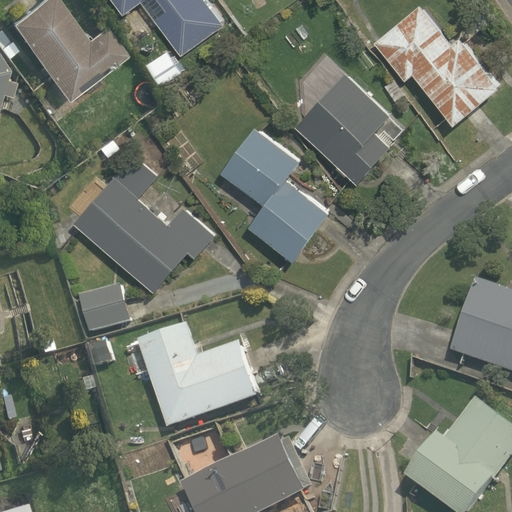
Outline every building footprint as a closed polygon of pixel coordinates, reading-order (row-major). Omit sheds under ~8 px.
[(92,77),(122,54),(99,24),(80,38),(51,0),(23,0),(0,18),(0,22),(62,100),(78,88),(82,93),(96,82),(92,77)] [(115,0),(126,15),(144,1),(183,55),(227,23),(209,0),(115,0)] [(416,72),(457,122),(503,84),(463,35),(456,41),(423,2),(377,40),(408,78),(416,72)] [(176,62),(169,51),(152,64),(160,74),(176,62)] [(0,93),(7,97),(12,82),(2,78),(5,69),(0,62),(0,93)] [(393,115),(395,113),(348,70),(299,125),(342,164),(340,166),(349,174),(351,172),(361,182),(407,128),(393,115)] [(395,79),(387,85),(398,100),(407,93),(402,86),(401,86),(395,79)] [(334,209),(290,176),(304,158),(258,124),(223,171),(267,202),(252,225),(298,259),(334,209)] [(77,222),(158,290),(191,249),(199,256),(219,234),(187,206),(172,223),(142,195),(161,174),(140,156),(117,174),(77,222)] [(511,289),(478,278),(453,350),(511,370),(511,289)] [(92,332),(134,321),(123,285),(82,296),(92,332)] [(190,323),(141,340),(170,428),(264,396),(243,341),(201,356),(190,323)] [(51,351),(46,333),(32,337),(37,354),(51,351)] [(115,361),(109,340),(90,346),(96,367),(115,361)] [(93,387),(90,375),(77,379),(81,391),(93,387)] [(441,432),(409,475),(457,511),(469,511),(511,458),(511,421),(479,397),(453,432),(451,431),(447,437),(441,432)] [(286,440),(283,435),(184,483),(198,511),(265,511),(310,491),(309,488),(315,485),(292,437),(286,440)] [(0,511),(26,511),(24,501),(11,504),(13,508),(0,511)]
